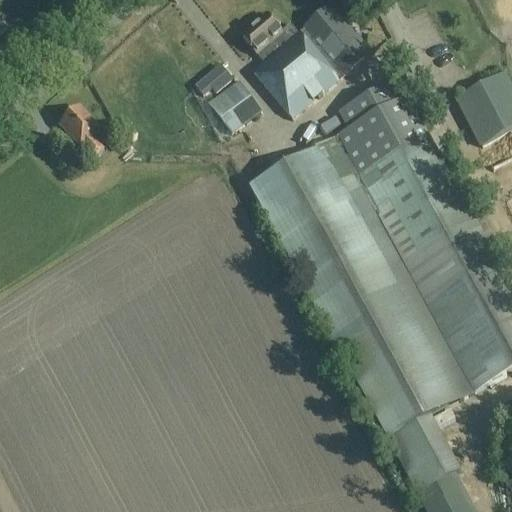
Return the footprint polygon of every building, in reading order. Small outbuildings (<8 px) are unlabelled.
[(267,19),(242,40),(257,58),(264,66),(254,74),(291,119),(363,59),(325,13),(297,37),(289,28),(280,35),(267,19)] [(511,98),(503,80),(454,105),(479,153),(511,135),(511,98)] [(397,84),(317,153),(319,155),(251,192),(387,446),(417,499),(459,475),(429,422),(511,374),(511,291),(426,134),(434,127),(397,84)] [(209,107),(232,138),(262,116),(238,85),(209,107)] [(100,133),(80,111),(60,130),(80,152),(83,149),(94,161),(104,152),(93,140),(100,133)]
